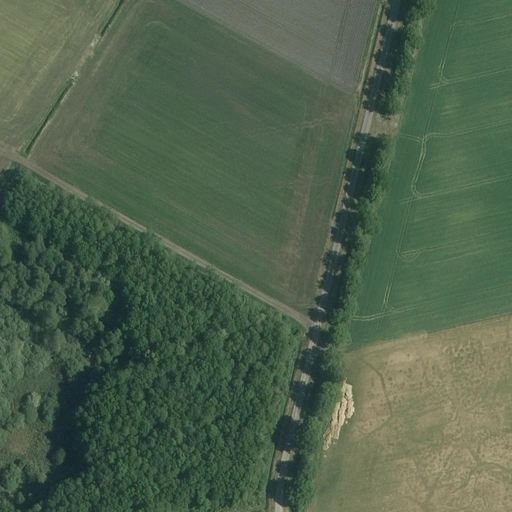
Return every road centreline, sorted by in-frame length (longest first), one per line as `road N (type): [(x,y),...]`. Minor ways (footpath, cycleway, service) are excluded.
road 1 (unclassified): [(279,511),(396,0)]
road 2 (track): [(317,327),(0,152)]
